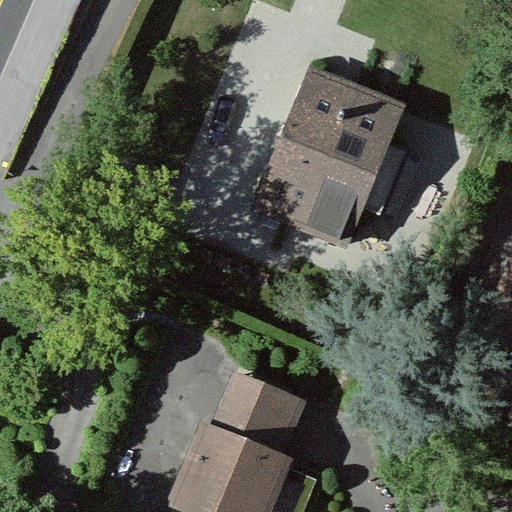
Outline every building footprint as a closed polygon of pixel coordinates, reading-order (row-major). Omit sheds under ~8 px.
[(410,112),(311,72),(253,216),(351,256),(410,112)] [(165,177),(108,152),(87,199),(144,224),(165,177)] [(511,269),(480,346),(511,359),(511,269)] [(511,368),(499,363),(477,415),(511,430),(511,368)] [(202,428),(167,511),(273,511),(293,467),(279,461),(302,407),(237,379),(213,433),(202,428)]
